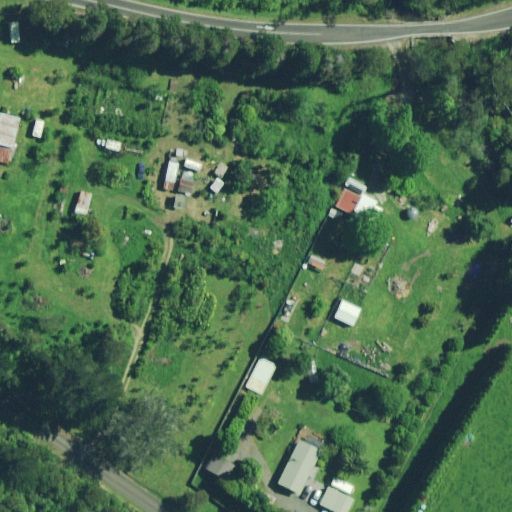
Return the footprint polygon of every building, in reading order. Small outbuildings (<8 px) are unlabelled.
[(17,119),(0,115),(0,147),(11,150),(17,119)] [(193,181),(178,177),(174,192),(190,196),(193,181)] [(324,262),(310,255),(306,264),(320,271),(324,262)] [(361,310),(341,300),(332,318),(352,327),(361,310)] [(277,368),(260,359),(243,388),(260,397),(277,368)] [(322,437),(309,430),(302,443),(296,440),(273,482),(298,495),(307,477),(311,479),(315,472),(310,470),(320,452),(316,450),(322,437)] [(339,494),(327,488),(318,506),(328,511),(346,511),(356,493),(343,486),(339,494)]
